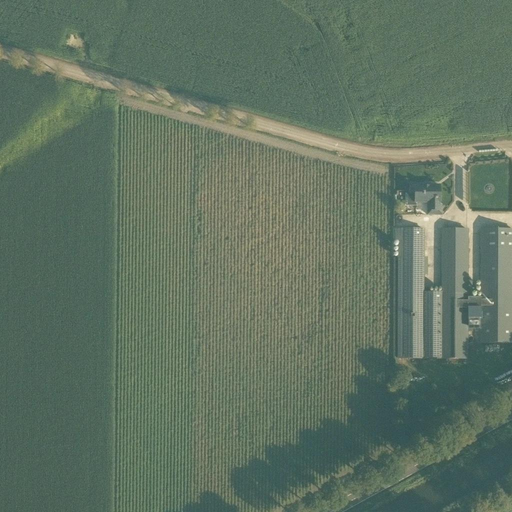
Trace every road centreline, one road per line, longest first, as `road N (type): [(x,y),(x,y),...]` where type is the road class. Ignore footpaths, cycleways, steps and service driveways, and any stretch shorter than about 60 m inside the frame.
road 1 (unclassified): [(511,149),(380,158),(0,51)]
road 2 (primary): [(330,511),(511,412)]
